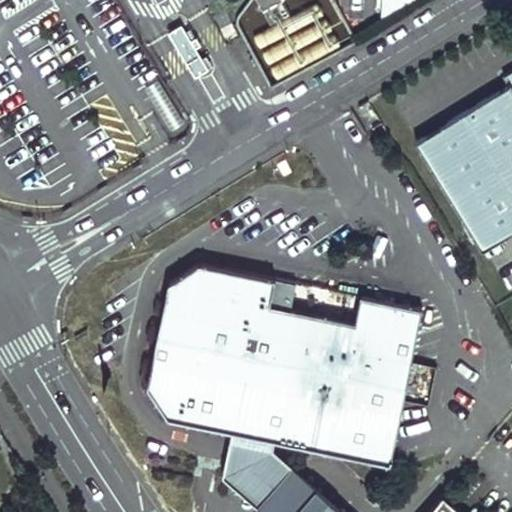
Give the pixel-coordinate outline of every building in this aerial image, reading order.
[(280,1),(253,13),(261,30),(249,36),(272,81),(353,41),(332,0),(284,0),(280,2),(280,1)] [(365,0),(365,11),(413,14),(414,0),(365,0)] [(182,24),(169,32),(196,76),(209,68),(196,47),(201,44),(197,36),(192,40),(182,24)] [(511,69),(503,75),(509,83),(416,140),(482,249),(511,230),(511,69)] [(403,399),(411,360),(422,308),(361,297),(356,322),(291,309),(270,305),(275,279),(199,263),(170,284),(149,387),(170,417),(234,430),(277,438),(390,461),(403,399)] [(296,283),(275,279),(270,305),(291,309),(296,283)] [(436,365),(411,360),(403,399),(429,404),(436,365)] [(347,511),(276,448),(277,438),(234,430),(225,476),(256,504),(252,510),(253,511),(347,511)] [(462,511),(443,496),(429,511),(462,511)]
